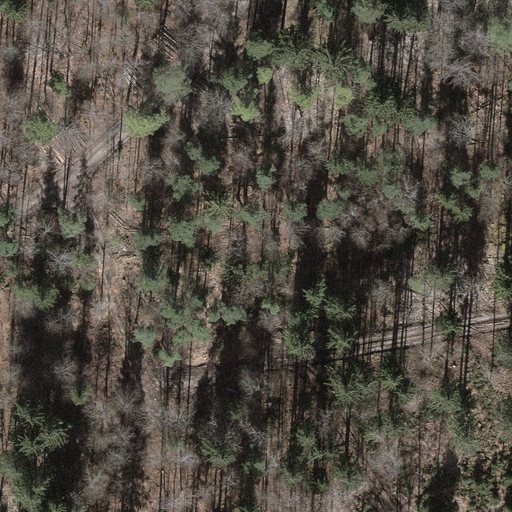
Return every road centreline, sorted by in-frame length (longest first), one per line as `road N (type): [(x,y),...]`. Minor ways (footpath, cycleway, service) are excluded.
road 1 (track): [(0,218),(102,151),(172,84),(240,0)]
road 2 (track): [(102,151),(141,315)]
